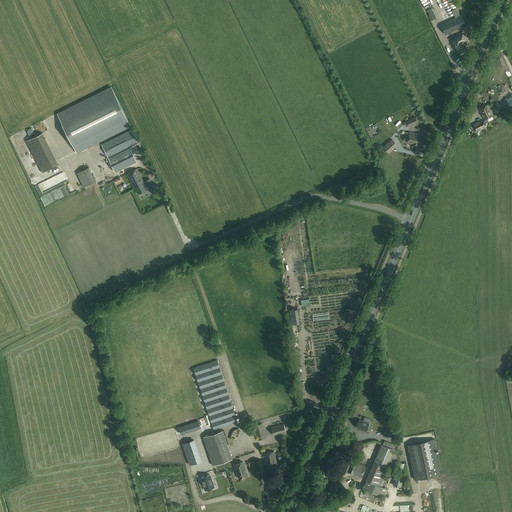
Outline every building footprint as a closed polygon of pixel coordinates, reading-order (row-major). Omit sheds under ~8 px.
[(436,18),(431,8),(428,10),(432,20),(436,18)] [(465,25),(461,15),(441,25),(445,34),(465,25)] [(454,37),(455,40),(452,41),(456,50),(463,46),(461,42),(465,40),(462,34),(454,37)] [(111,87),(57,114),(77,153),(128,127),(129,131),(102,144),(115,172),(137,161),(130,147),(139,143),(111,87)] [(492,113),(492,112),(492,110),(491,110),(490,109),(489,109),(487,105),(479,109),(482,114),(483,116),(484,119),(485,119),(485,120),(483,121),(483,120),(473,125),(475,131),(486,126),(485,124),(487,123),(488,121),(487,118),(492,115),(491,113),(492,113)] [(409,126),(418,122),(415,117),(406,121),(409,126)] [(367,130),(374,142),(381,138),(378,133),(374,135),(372,132),(376,129),(375,126),(367,130)] [(425,135),(409,132),(407,143),(412,144),(411,146),(418,147),(418,145),(422,146),(425,135)] [(42,133),(26,141),(42,173),(58,165),(42,133)] [(383,147),(387,152),(389,153),(398,145),(391,139),(383,147)] [(91,146),(87,148),(93,161),(97,159),(91,146)] [(88,167),(77,173),(84,187),(96,181),(88,167)] [(147,189),(146,187),(147,187),(148,188),(152,186),(152,185),(150,180),(144,183),(137,169),(127,174),(134,188),(135,188),(138,194),(140,193),(141,194),(145,192),(144,190),(147,189)] [(70,182),(73,189),(78,186),(75,180),(70,182)] [(297,309),(290,310),(292,324),(299,323),(297,309)] [(193,368),(213,429),(237,422),(217,360),(193,368)] [(360,419),(356,427),(366,431),(369,423),(360,419)] [(198,420),(178,427),(181,434),(201,427),(198,420)] [(370,430),(390,432),(391,426),(383,425),(384,421),(377,420),(376,424),(371,423),(370,430)] [(266,437),(262,423),(254,426),(258,440),(266,437)] [(283,424),(271,427),(273,435),(285,432),(283,424)] [(222,430),(203,437),(213,465),(232,459),(222,430)] [(435,439),(408,445),(415,480),(440,474),(435,450),(437,449),(435,439)] [(202,460),(195,440),(184,443),(191,464),(202,460)] [(402,452),(399,451),(381,444),(373,461),(388,467),(394,470),(402,452)] [(278,470),(276,461),(274,452),(264,453),(267,472),(278,470)] [(361,478),(366,467),(342,457),(338,468),(337,469),(338,471),(342,472),(343,470),(361,478)] [(238,478),(247,475),(243,461),(234,464),(238,478)] [(388,467),(373,461),(365,480),(366,480),(362,488),(383,497),(387,488),(384,486),(388,478),(384,476),(388,467)] [(395,472),(396,473),(402,474),(405,463),(398,462),(395,472)] [(404,475),(402,474),(396,473),(393,485),(401,487),(402,483),(403,480),(404,475)] [(201,477),(205,490),(214,487),(210,475),(201,477)]
